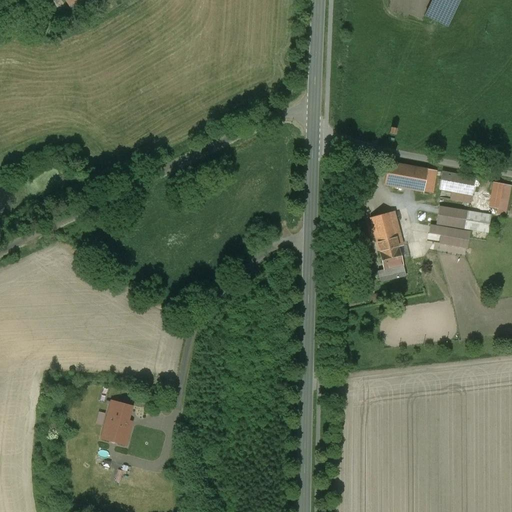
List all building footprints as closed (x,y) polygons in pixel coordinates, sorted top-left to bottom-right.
[(64,0),(72,12),(91,0),(64,0)] [(432,0),(426,16),(447,26),(459,0),(432,0)] [(436,171),(391,163),(386,186),(432,194),(436,171)] [(442,174),(439,190),(471,195),(474,179),(442,174)] [(511,186),(495,182),(490,207),(497,208),(496,214),(505,216),(511,186)] [(490,214),(440,206),(437,225),(487,233),(490,214)] [(394,212),(368,220),(377,249),(383,269),(377,271),(380,283),(406,275),(397,245),(403,243),(394,212)] [(470,231),(430,225),(428,234),(468,240),(470,231)] [(134,406),(110,400),(99,439),(126,446),(133,422),(130,421),(134,406)]
